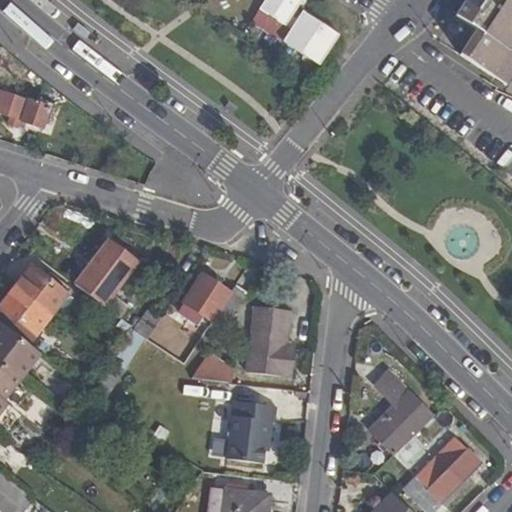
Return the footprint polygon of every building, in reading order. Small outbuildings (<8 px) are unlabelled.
[(286,26),(297,9),(302,0),(264,0),(259,9),(286,26)] [(475,30),(459,55),(476,65),(507,86),(511,77),(511,52),(510,51),(511,48),(511,0),(464,0),(454,15),(475,30)] [(320,66),(339,36),(302,13),(283,42),(320,66)] [(25,100),(0,92),(0,122),(6,124),(7,118),(44,129),(50,108),(25,100)] [(110,241),(74,286),(103,309),(139,264),(110,241)] [(30,271),(17,288),(52,315),(65,298),(30,271)] [(183,305),(222,331),(243,299),(234,292),(231,296),(202,277),(183,305)] [(0,326),(27,347),(52,315),(17,288),(0,307),(0,326)] [(66,326),(79,309),(65,298),(52,315),(66,326)] [(284,357),(285,344),(289,312),(254,308),(245,373),(291,379),(294,358),(284,357)] [(148,310),(133,333),(145,342),(160,318),(148,310)] [(172,326),(160,318),(145,342),(143,344),(155,351),(172,326)] [(0,401),(3,404),(40,357),(27,347),(0,326),(0,401)] [(133,333),(113,363),(125,372),(143,344),(145,342),(133,333)] [(295,346),(285,344),(284,357),(294,358),(295,346)] [(229,372),(205,358),(189,381),(228,386),(229,372)] [(113,363),(91,396),(103,405),(125,372),(113,363)] [(369,429),(395,456),(434,419),(388,373),(375,388),(396,409),(385,420),(382,417),(369,429)] [(381,412),(388,401),(372,390),(365,401),(381,412)] [(23,415),(45,428),(56,410),(34,398),(23,415)] [(233,402),(226,460),(264,465),(266,451),(272,452),(277,407),(233,402)] [(177,433),(163,422),(151,441),(165,451),(177,433)] [(455,439),(415,478),(443,504),(482,466),(455,439)] [(0,475),(0,509),(3,511),(20,511),(30,499),(0,475)] [(434,511),(443,504),(415,478),(403,490),(424,511),(434,511)] [(209,511),(266,511),(268,496),(212,491),(209,511)] [(412,511),(393,493),(374,511),(412,511)]
